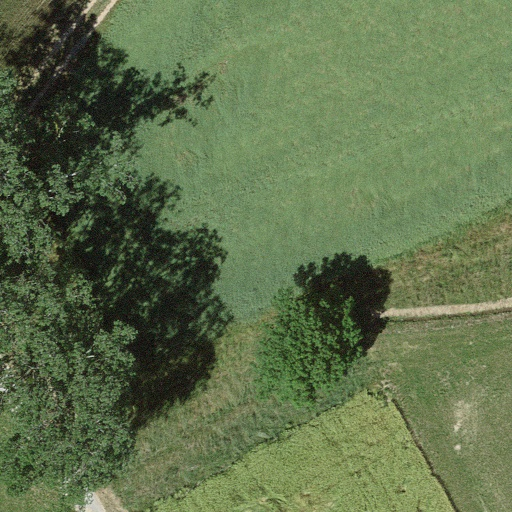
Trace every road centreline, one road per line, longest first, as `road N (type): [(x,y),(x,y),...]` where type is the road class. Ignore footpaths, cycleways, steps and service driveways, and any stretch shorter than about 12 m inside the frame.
road 1 (track): [(0,156),(107,0)]
road 2 (track): [(97,511),(0,362)]
